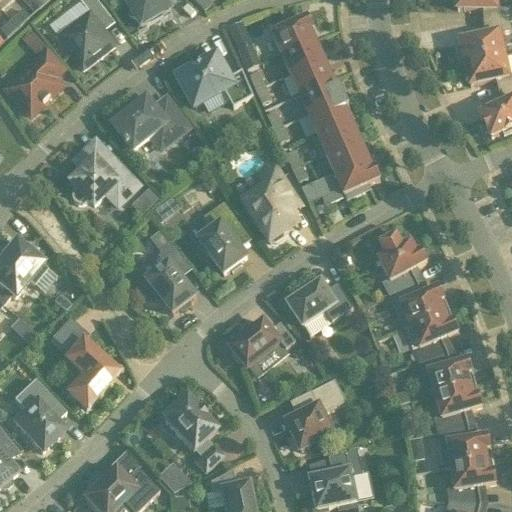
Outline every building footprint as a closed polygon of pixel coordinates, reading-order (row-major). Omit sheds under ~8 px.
[(0,0),(0,11),(2,13),(15,1),(14,0),(0,0)] [(39,12),(50,2),(48,0),(37,0),(32,5),(39,12)] [(59,42),(83,74),(115,50),(100,31),(111,22),(93,0),(87,0),(81,5),(90,18),(59,42)] [(131,13),(129,20),(136,22),(142,31),(151,25),(159,27),(161,20),(170,14),(165,6),(160,5),(162,0),(161,0),(130,0),(125,3),(131,13)] [(212,8),(204,0),(198,0),(195,4),(205,15),(212,8)] [(457,14),(483,14),(483,27),(510,24),(510,12),(497,12),(496,0),(453,0),(454,7),(457,7),(457,14)] [(22,13),(11,23),(18,31),(29,20),(22,13)] [(272,37),(282,59),(315,44),(311,35),(313,34),(308,22),(296,27),(294,22),(272,32),(274,37),(272,37)] [(7,41),(18,31),(11,23),(0,34),(7,41)] [(462,52),(458,53),(462,68),(504,59),(499,38),(511,34),(511,33),(510,24),(483,27),(486,39),(460,45),(462,52)] [(22,43),(29,52),(39,43),(31,35),(22,43)] [(315,44),(282,59),(291,79),(324,64),(315,44)] [(246,74),(259,68),(252,47),(237,53),(246,74)] [(47,57),(7,95),(10,98),(8,99),(16,108),(18,106),(31,121),(62,91),(54,83),(64,74),(47,57)] [(470,90),(496,84),(499,97),(511,92),(511,78),(509,80),(504,59),(462,68),(465,84),(469,83),(470,90)] [(224,96),(233,112),(253,101),(242,76),(229,83),(216,61),(178,82),(195,112),(224,96)] [(324,64),(291,79),(299,99),(336,83),(332,83),(324,64)] [(250,80),(256,94),(265,90),(259,76),(250,80)] [(336,83),(299,99),(308,118),(344,101),(336,83)] [(271,104),(265,90),(256,94),(262,108),(271,104)] [(511,92),(499,97),(504,109),(481,120),(484,126),(480,128),(485,137),(488,136),(492,143),(502,137),(504,141),(511,136),(511,92)] [(344,101),(308,118),(317,138),(353,121),(344,101)] [(147,103),(113,129),(127,146),(124,148),(127,151),(129,150),(134,155),(151,141),(161,154),(189,132),(167,103),(154,113),(147,103)] [(267,120),(273,134),(283,130),(276,116),(267,120)] [(353,121),(317,138),(326,158),(359,142),(351,124),(353,123),(353,121)] [(263,133),(258,125),(249,130),(254,138),(263,133)] [(289,143),(283,130),(273,134),(280,148),(289,143)] [(359,142),(326,158),(334,177),(367,162),(359,142)] [(285,160),(292,173),(301,169),(295,155),(285,160)] [(83,209),(85,208),(86,207),(89,204),(94,210),(106,199),(118,211),(139,191),(111,161),(101,170),(95,165),(72,187),(78,192),(75,195),(74,196),(73,197),(73,198),(73,199),(72,200),(72,201),(73,203),(73,204),(73,205),(74,206),(75,207),(76,208),(79,209),(81,209),(82,209),(83,209)] [(372,173),(367,162),(334,177),(344,199),(346,199),(348,203),(370,193),(368,189),(380,184),(374,172),(372,173)] [(308,182),(301,169),(292,173),(298,187),(308,182)] [(276,246),(282,242),(283,238),(297,229),(295,225),(290,217),(300,211),(275,172),(260,182),(263,187),(241,201),(256,225),(265,240),(270,247),(272,245),(276,246)] [(320,201),(313,186),(301,192),(308,207),(320,202),(320,201)] [(149,193),(131,210),(142,221),(159,204),(149,193)] [(232,276),(242,269),(240,267),(247,262),(240,252),(251,244),(224,207),(203,222),(212,234),(198,244),(202,249),(199,250),(206,260),(209,258),(224,279),(230,274),(232,276)] [(150,242),(159,255),(170,247),(160,234),(150,242)] [(396,240),(380,248),(386,260),(379,264),(389,285),(383,288),(389,300),(417,287),(411,275),(427,267),(421,255),(416,258),(411,247),(402,251),(396,240)] [(15,246),(1,263),(28,285),(33,289),(47,272),(40,266),(41,264),(42,263),(42,261),(41,260),(40,258),(39,258),(37,257),(35,257),(34,257),(32,257),(31,259),(15,246)] [(161,307),(162,307),(163,306),(173,319),(179,314),(180,315),(182,315),(184,314),(185,314),(187,312),(188,311),(189,310),(189,309),(190,308),(190,307),(189,306),(195,301),(177,277),(188,268),(170,246),(170,247),(159,255),(158,256),(168,268),(146,285),(156,297),(155,297),(154,299),(155,301),(155,302),(156,303),(158,305),(159,306),(161,307)] [(93,255),(99,264),(108,258),(104,253),(98,252),(93,255)] [(0,263),(0,290),(3,293),(0,296),(0,307),(2,309),(10,299),(14,302),(28,285),(1,263),(0,263)] [(328,297),(321,287),(288,309),(303,332),(326,317),(332,327),(353,314),(338,290),(328,297)] [(439,292),(422,299),(417,287),(389,300),(394,311),(393,311),(403,334),(448,315),(439,292)] [(70,309),(59,300),(54,306),(64,315),(70,309)] [(442,344),(458,337),(448,315),(403,334),(413,357),(413,356),(418,367),(447,357),(442,344)] [(26,348),(34,340),(18,323),(10,332),(26,348)] [(48,339),(54,346),(74,331),(68,323),(48,339)] [(252,333),(246,337),(248,339),(230,353),(233,356),(231,357),(239,367),(241,366),(247,374),(281,348),(286,355),(296,347),(281,328),(271,336),(264,326),(253,335),(252,333)] [(81,346),(71,358),(66,364),(84,380),(68,398),(85,414),(117,378),(81,346)] [(429,378),(435,400),(475,388),(468,365),(450,370),(447,357),(418,367),(422,380),(429,378)] [(376,363),(364,369),(368,377),(380,372),(376,363)] [(312,385),(321,379),(315,371),(306,378),(312,385)] [(25,417),(14,428),(24,439),(24,445),(31,446),(41,457),(63,436),(55,427),(65,418),(34,385),(13,405),(25,417)] [(296,453),(299,452),(301,455),(333,439),(322,418),(346,407),(335,385),(290,407),(297,421),(287,427),(293,439),(290,441),(296,453)] [(481,412),(475,388),(435,400),(441,421),(434,423),(438,437),(468,430),(464,417),(481,412)] [(397,399),(400,408),(409,405),(408,400),(403,397),(397,399)] [(206,420),(199,412),(197,414),(185,401),(179,406),(174,406),(168,412),(167,417),(161,422),(192,457),(195,454),(201,461),(194,467),(204,478),(222,461),(213,450),(211,452),(205,445),(216,436),(204,422),(206,420)] [(470,443),(468,430),(438,437),(440,448),(439,448),(443,473),(451,472),(451,471),(492,465),(488,440),(470,443)] [(0,493),(3,494),(7,493),(10,491),(11,487),(11,483),(17,478),(2,460),(12,451),(0,436),(0,493)] [(412,452),(420,451),(422,447),(421,441),(411,443),(412,452)] [(329,463),(332,479),(311,484),(315,505),(312,506),(313,511),(334,511),(357,507),(351,481),(363,479),(357,454),(329,463)] [(447,495),(449,507),(480,509),(478,492),(495,489),(492,465),(451,471),(451,472),(454,494),(447,495)] [(170,468),(157,481),(170,495),(186,486),(170,468)] [(124,484),(114,473),(83,503),(92,511),(117,511),(122,507),(127,511),(142,511),(158,497),(136,473),(124,484)] [(220,495),(223,511),(251,511),(247,489),(234,492),(231,476),(209,488),(211,497),(220,495)] [(175,501),(175,511),(186,511),(185,500),(175,501)]
